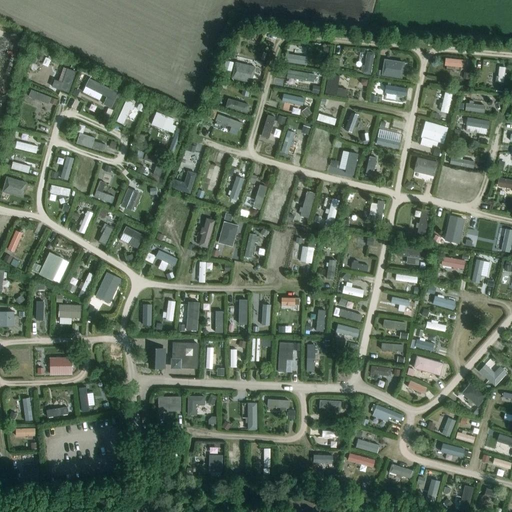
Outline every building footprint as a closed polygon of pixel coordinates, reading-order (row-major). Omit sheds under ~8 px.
[(408,74),(411,58),(391,54),(388,70),(408,74)] [(452,54),(451,62),(472,63),(473,55),(452,54)] [(243,57),(238,72),(257,78),(262,63),(243,57)] [(46,66),(42,77),(63,83),(65,78),(54,74),(55,70),(46,66)] [(301,68),(300,75),(321,78),(322,70),(301,68)] [(38,85),(33,98),(54,106),(59,94),(38,85)] [(383,88),(381,95),(403,101),(405,93),(383,88)] [(450,88),(447,108),(455,109),(459,90),(450,88)] [(291,96),(309,99),(310,93),(292,90),(291,96)] [(133,97),(123,117),(130,120),(133,114),(140,117),(146,103),(133,97)] [(183,121),(169,117),(171,110),(161,108),(158,122),(181,128),(183,121)] [(357,108),(352,123),(360,126),(365,111),(357,108)] [(325,110),(324,117),(342,120),(343,113),(325,110)] [(275,111),(268,130),(276,133),(283,113),(275,111)] [(448,139),(453,123),(433,117),(427,133),(448,139)] [(368,126),(369,119),(362,118),(361,125),(368,126)] [(215,129),(230,134),(232,128),(217,123),(215,129)] [(293,125),(288,146),(294,148),(299,126),(293,125)] [(176,138),(178,132),(172,129),(170,136),(176,138)] [(43,150),(45,142),(29,138),(30,137),(23,136),(21,144),(43,150)] [(326,156),(326,141),(317,140),(316,156),(326,156)] [(192,163),(198,151),(192,147),(185,159),(192,163)] [(150,154),(166,161),(169,155),(153,148),(150,154)] [(376,151),(373,170),(381,171),(384,152),(376,151)] [(480,157),(458,151),(457,158),(479,163),(480,157)] [(73,152),(69,173),(75,175),(79,153),(73,152)] [(41,162),(43,156),(35,153),(33,159),(41,162)] [(71,161),(73,155),(67,153),(65,159),(71,161)] [(439,178),(444,158),(424,154),(419,173),(439,178)] [(19,157),(17,164),(35,169),(37,162),(19,157)] [(213,188),(222,190),(227,170),(218,168),(213,188)] [(455,169),(454,178),(479,181),(480,172),(455,169)] [(242,172),(243,184),(251,184),(250,172),(242,172)] [(83,179),(96,183),(98,176),(84,173),(83,179)] [(74,196),(77,184),(58,180),(55,193),(65,195),(65,194),(74,196)] [(268,205),(275,183),(266,180),(259,202),(268,205)] [(146,188),(136,183),(127,200),(138,206),(146,188)] [(119,199),(121,192),(103,186),(101,193),(119,199)] [(314,186),(306,211),(313,214),(322,189),(314,186)] [(278,219),(286,221),(296,189),(289,187),(278,219)] [(333,223),(340,224),(345,195),(337,194),(333,223)] [(378,198),(376,210),(383,212),(385,199),(378,198)] [(186,220),(189,204),(175,202),(172,217),(186,220)] [(92,229),(98,208),(92,206),(86,227),(92,229)] [(276,220),(278,209),(270,208),(268,218),(276,220)] [(120,222),(124,211),(118,209),(114,220),(120,222)] [(466,240),(473,214),(457,210),(450,236),(466,240)] [(231,218),(226,239),(240,242),(243,230),(246,231),(248,222),(231,218)] [(215,243),(216,220),(209,219),(207,242),(215,243)] [(110,221),(107,238),(115,239),(118,222),(110,221)] [(133,238),(144,243),(150,230),(132,222),(127,236),(133,238)] [(14,246),(21,249),(29,227),(22,225),(14,246)] [(251,252),(258,254),(264,231),(257,229),(251,252)] [(284,250),(287,232),(280,230),(277,249),(284,250)] [(308,242),(308,258),(320,259),(320,243),(308,242)] [(158,243),(156,251),(162,253),(164,245),(158,243)] [(165,246),(162,254),(181,262),(184,253),(165,246)] [(56,247),(45,271),(63,279),(68,270),(63,268),(70,254),(56,247)] [(414,252),(414,261),(426,261),(426,253),(414,252)] [(451,265),(471,267),(472,256),(452,255),(451,265)] [(171,265),(173,260),(167,256),(164,262),(171,265)] [(335,256),(334,275),(341,275),(342,256),(335,256)] [(359,257),(357,264),(373,267),(374,260),(359,257)] [(485,259),(484,266),(504,268),(505,261),(485,259)] [(0,285),(12,288),(15,277),(8,275),(10,266),(4,265),(0,280),(0,285)] [(87,267),(84,275),(90,277),(93,269),(87,267)] [(93,288),(100,270),(95,268),(87,285),(93,288)] [(116,299),(127,275),(112,268),(101,292),(116,299)] [(421,279),(422,272),(403,271),(403,278),(421,279)] [(369,293),(371,284),(351,282),(350,290),(369,293)] [(83,291),(89,294),(92,288),(86,285),(83,291)] [(416,302),(418,296),(399,292),(398,298),(416,302)] [(171,318),(180,319),(181,295),(172,295),(171,318)] [(241,306),(242,318),(254,318),(254,296),(246,296),(246,306),(241,306)] [(204,326),(205,298),(193,297),(192,325),(204,326)] [(77,318),(77,313),(86,314),(87,300),(65,299),(64,317),(77,318)] [(266,306),(265,319),(277,320),(278,299),(272,299),(271,306),(266,306)] [(146,315),(151,316),(155,301),(149,300),(146,315)] [(365,317),(367,311),(349,304),(346,311),(365,317)] [(323,305),(322,327),(332,328),(333,305),(323,305)] [(25,322),(25,312),(20,312),(20,306),(4,306),(4,322),(25,322)] [(229,306),(221,306),(221,322),(229,321),(229,306)] [(297,306),(297,325),(305,326),(306,306),(297,306)] [(48,310),(45,317),(50,319),(53,313),(48,310)] [(391,315),(390,322),(414,327),(415,319),(391,315)] [(433,325),(453,328),(454,321),(434,318),(433,325)] [(346,327),(347,321),(339,319),(338,325),(346,327)] [(364,332),(366,325),(349,321),(347,327),(364,332)] [(258,334),(257,356),(265,356),(266,334),(258,334)] [(423,334),(421,343),(439,347),(442,338),(423,334)] [(313,340),(313,367),(322,367),(322,340),(313,340)] [(170,368),(180,369),(180,368),(197,368),(197,343),(173,342),(172,358),(170,358),(170,368)] [(304,365),(305,346),(299,345),(299,355),(292,355),(292,365),(304,365)] [(165,369),(166,348),(148,347),(147,368),(165,369)] [(447,372),(451,359),(424,352),(420,364),(447,372)] [(431,390),(434,384),(417,376),(414,382),(431,390)] [(163,405),(183,405),(183,391),(163,390),(163,405)] [(209,409),(209,391),(193,391),(193,409),(209,409)] [(275,394),(275,402),(295,403),(295,395),(275,394)] [(347,406),(347,396),(325,396),(325,406),(347,406)] [(250,408),(250,424),(263,423),(263,398),(248,398),(248,408),(250,408)] [(73,402),(51,403),(51,411),(73,410),(73,402)] [(402,416),(376,405),(372,416),(386,422),(388,417),(400,422),(402,416)] [(474,421),(476,415),(467,412),(465,418),(474,421)] [(449,429),(457,432),(462,416),(454,413),(449,429)] [(229,415),(226,422),(233,424),(235,418),(229,415)] [(19,422),(20,430),(40,430),(40,421),(19,422)] [(478,438),(481,432),(466,426),(464,433),(478,438)] [(503,437),(511,439),(511,432),(505,431),(503,437)] [(21,443),(27,441),(25,434),(19,436),(21,443)] [(362,442),(378,448),(380,442),(364,436),(362,442)] [(449,440),(447,450),(469,453),(471,443),(449,440)] [(214,450),(214,460),(227,460),(227,449),(214,450)] [(355,450),(354,457),(381,463),(382,455),(355,450)] [(499,462),(511,465),(511,455),(501,453),(499,462)] [(401,476),(402,471),(418,476),(421,466),(399,459),(395,474),(401,476)] [(442,499),(445,477),(437,476),(434,497),(442,499)] [(492,490),(504,493),(506,487),(493,484),(492,490)] [(291,495),(286,508),(293,511),(291,511),(310,511),(314,504),(291,495)]
